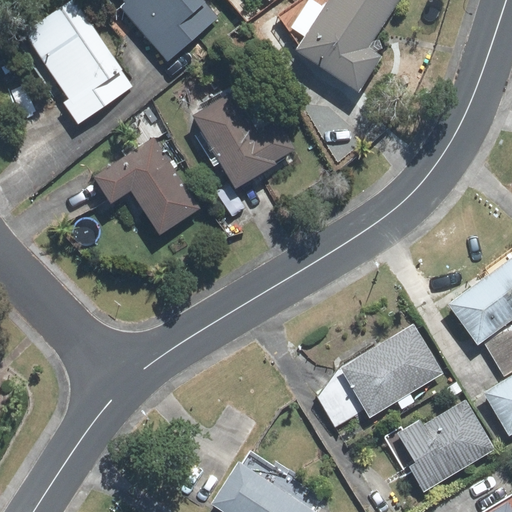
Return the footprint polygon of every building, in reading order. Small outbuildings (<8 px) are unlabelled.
[(71,0),(70,0),(20,34),(80,123),(132,88),(71,0)] [(202,0),(117,0),(121,4),(115,9),(165,66),(219,19),(202,0)] [(325,0),(289,52),(354,96),(379,59),(367,51),(401,0),(325,0)] [(228,93),(188,117),(231,192),(295,155),(276,122),(253,136),(228,93)] [(153,138),(88,178),(106,208),(127,195),(154,238),(198,211),(153,138)] [(511,255),(444,305),(475,347),(511,319),(511,255)] [(366,420),(442,375),(411,323),(334,368),(336,370),(315,400),(333,430),(362,413),(366,420)] [(511,326),(484,343),(504,378),(511,372),(511,326)] [(511,374),(480,394),(506,438),(511,434),(511,374)] [(409,475),(421,494),(493,451),(463,400),(420,425),(417,419),(382,440),(405,477),(409,475)] [(313,511),(232,462),(204,507),(212,511),(313,511)] [(509,511),(503,502),(486,511),(509,511)]
